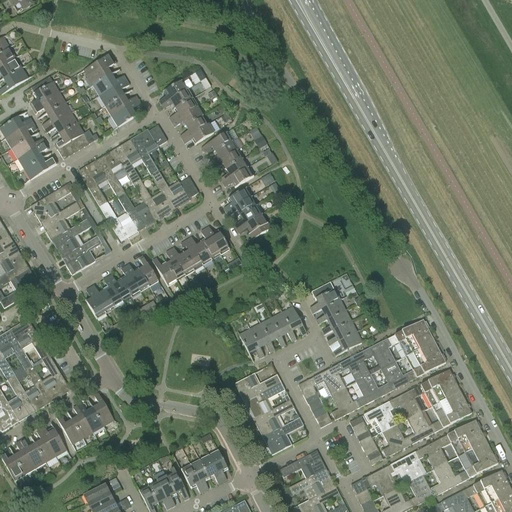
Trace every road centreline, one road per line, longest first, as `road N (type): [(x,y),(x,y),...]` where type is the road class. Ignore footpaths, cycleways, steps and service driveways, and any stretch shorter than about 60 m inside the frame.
road 1 (secondary): [(511,366),(300,0)]
road 2 (residential): [(511,460),(402,263)]
road 3 (residential): [(247,476),(218,421),(127,397),(111,372)]
road 4 (residential): [(61,290),(213,205)]
road 5 (residential): [(9,204),(153,118)]
road 6 (residential): [(153,118),(117,50),(46,32)]
road 7 (residential): [(90,389),(32,309),(16,310),(0,327)]
